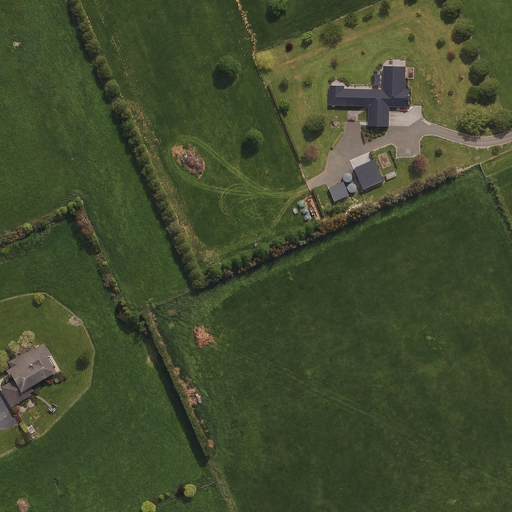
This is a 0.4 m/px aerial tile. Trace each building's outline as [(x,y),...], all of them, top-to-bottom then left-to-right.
[(406,70),(386,69),(385,91),(345,91),(346,88),(332,88),(331,107),(371,108),(371,129),(390,129),(390,108),(411,109),(411,91),(406,91),(406,70)] [(383,76),(375,75),(375,87),(383,87),(383,76)] [(384,184),(375,164),(355,172),(364,193),(384,184)] [(349,198),(344,185),(330,190),(335,204),(349,198)] [(55,371),(46,356),(49,354),(43,342),(40,344),(8,361),(11,366),(7,368),(13,380),(1,386),(11,405),(35,392),(30,384),(55,371)]
